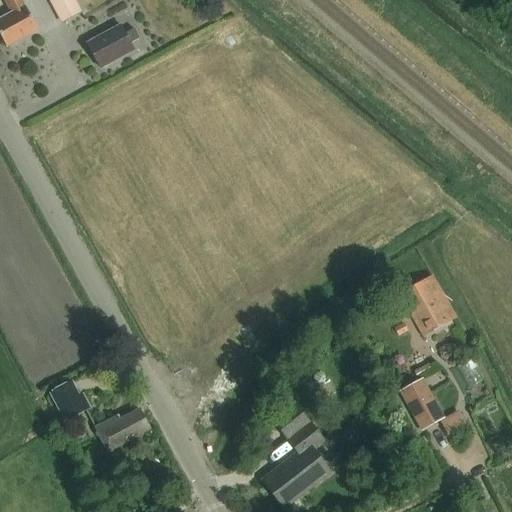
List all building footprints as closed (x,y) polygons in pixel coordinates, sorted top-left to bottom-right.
[(0,35),(7,48),(38,31),(21,0),(3,0),(11,14),(0,20),(0,35)] [(77,0),(50,0),(64,25),(85,14),(77,0)] [(87,45),(100,69),(134,51),(130,45),(139,40),(134,30),(125,35),(120,26),(87,45)] [(443,325),(451,320),(440,301),(444,297),(433,277),(407,292),(409,297),(403,301),(423,336),(435,330),(443,325)] [(403,324),(393,329),(398,338),(407,332),(403,324)] [(472,359),(455,368),(467,390),(484,380),(472,359)] [(428,364),(411,373),(414,379),(432,369),(428,364)] [(401,390),(422,426),(443,414),(422,378),(401,390)] [(72,382),(49,394),(64,423),(90,409),(83,394),(80,396),(72,382)] [(294,405),(272,422),(286,440),(308,423),(294,405)] [(109,454),(151,430),(139,409),(120,420),(118,417),(96,429),(109,454)] [(458,414),(442,423),(449,435),(465,426),(458,414)] [(308,423),(286,440),(297,455),(309,446),(313,452),(324,444),(308,423)] [(297,455),(262,483),(284,511),(330,474),(319,460),(313,452),(309,446),(297,455)] [(412,455),(406,457),(414,481),(420,480),(426,478),(419,453),(412,455)]
